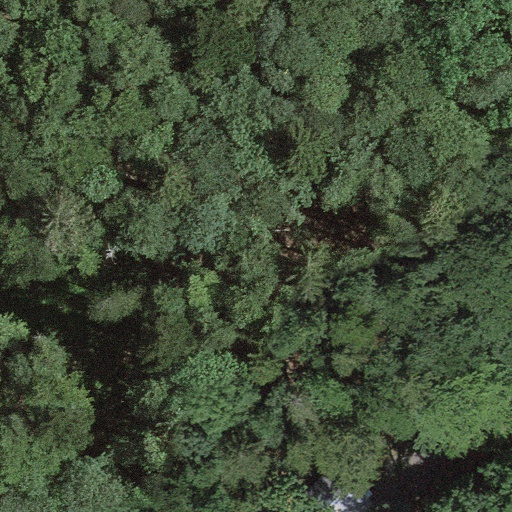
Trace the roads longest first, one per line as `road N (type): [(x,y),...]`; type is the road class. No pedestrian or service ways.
road 1 (track): [(499,387),(351,152),(270,0)]
road 2 (track): [(499,387),(511,311),(505,233),(414,0)]
